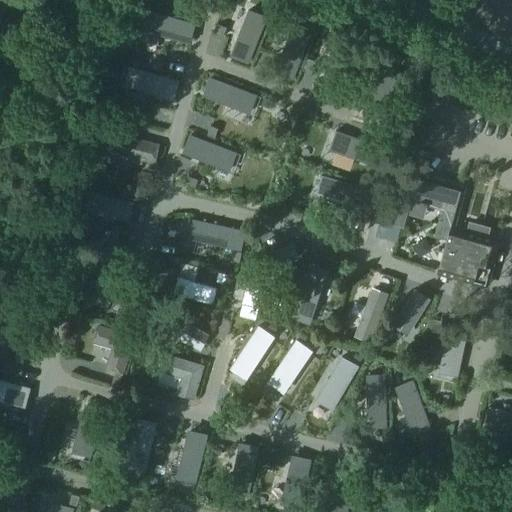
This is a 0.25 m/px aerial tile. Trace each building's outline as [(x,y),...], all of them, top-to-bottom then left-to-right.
[(139,7),(133,27),(147,31),(160,35),(175,39),(189,43),(194,22),(180,19),(166,15),(153,11),(139,7)] [(307,9),(303,18),(312,21),(315,13),(307,9)] [(237,45),(232,56),(248,63),(253,51),(257,40),(262,28),(266,17),(248,10),(243,22),(245,23),(241,34),(237,45)] [(219,25),(215,34),(223,37),(224,34),(225,31),(226,27),(219,25)] [(280,63),(276,74),(292,80),(297,68),(302,55),(306,43),(310,34),(292,27),(287,40),(289,41),(285,51),(280,63)] [(324,81),(319,92),(335,98),(340,86),(345,73),(350,61),(353,52),(335,45),(330,58),(332,59),(328,69),(324,81)] [(400,54),(396,62),(406,66),(409,58),(404,56),(400,54)] [(145,66),(147,58),(140,56),(138,64),(145,66)] [(308,59),(304,69),(312,71),(315,62),(308,59)] [(162,70),(164,62),(154,60),(152,68),(162,70)] [(369,100),(365,111),(367,112),(381,117),(386,105),(391,92),(396,80),(399,71),(389,67),(379,63),(374,76),(378,78),(374,88),(369,100)] [(176,86),(178,80),(166,77),(154,73),(142,70),(130,66),(125,85),(137,89),(149,92),(161,95),(172,99),(173,99),(176,86)] [(204,94),(203,96),(215,100),(226,105),(228,105),(237,109),(248,113),(253,101),(251,100),(253,95),(254,94),(239,89),(225,83),(211,77),(204,94)] [(264,98),(261,106),(268,108),(271,100),(264,98)] [(139,109),(136,117),(144,120),(147,112),(139,109)] [(203,127),(207,115),(194,112),(190,124),(203,127)] [(419,133),(423,118),(407,113),(404,112),(399,128),(410,132),(406,144),(415,147),(416,140),(415,140),(417,133),(418,133),(419,133)] [(207,135),(214,138),(218,129),(210,126),(207,135)] [(337,131),(331,150),(342,153),(352,157),(365,161),(377,165),(383,146),(371,142),(359,138),(348,135),(337,131)] [(114,132),(108,152),(121,155),(133,159),(133,161),(141,164),(142,159),(153,162),(158,144),(143,140),(136,138),(128,136),(114,132)] [(184,151),(184,152),(195,157),(208,162),(218,165),(229,170),(234,157),(231,157),(233,151),(225,148),(213,143),(202,139),(190,135),(184,151)] [(401,167),(405,156),(391,151),(387,163),(401,167)] [(380,207),(376,220),(379,221),(380,221),(389,224),(399,227),(402,228),(406,215),(407,211),(422,216),(426,204),(442,209),(438,223),(435,234),(434,236),(434,237),(439,238),(442,239),(443,239),(447,240),(444,251),(441,262),(438,272),(450,276),(462,280),(474,283),(486,287),(489,275),(493,263),(496,251),(500,239),(499,239),(485,235),(487,228),(487,227),(482,226),(479,225),(470,222),(468,230),(452,225),(455,212),(459,199),(463,187),(448,183),(433,178),(418,174),(416,173),(408,171),(402,169),(387,165),(383,180),(387,182),(383,194),(380,207)] [(320,185),(317,195),(328,198),(341,202),(353,205),(365,208),(368,198),(371,187),(358,184),(346,181),(334,178),(323,175),(320,185)] [(188,176),(185,184),(195,188),(198,180),(192,178),(188,176)] [(126,185),(126,197),(144,197),(144,185),(126,185)] [(85,200),(82,210),(95,214),(107,217),(106,221),(114,223),(114,222),(115,219),(127,223),(129,212),(132,202),(117,198),(103,193),(88,189),(85,200)] [(293,195),(291,204),(299,206),(301,198),(293,195)] [(276,215),(276,198),(264,198),(264,215),(276,215)] [(317,208),(314,219),(321,220),(324,210),(317,208)] [(192,219),(188,238),(190,239),(201,242),(240,251),(245,231),(237,229),(192,219)] [(361,243),(380,250),(388,226),(369,220),(361,243)] [(420,228),(416,222),(409,226),(413,233),(420,228)] [(98,233),(95,241),(98,242),(104,244),(107,245),(119,249),(122,239),(117,238),(119,232),(112,230),(108,229),(106,235),(98,233)] [(397,238),(405,251),(417,243),(408,231),(397,238)] [(294,237),(251,249),(256,267),(298,254),(298,252),(294,237)] [(231,258),(230,262),(239,264),(241,255),(233,252),(231,258)] [(298,295),(290,320),(309,326),(314,311),(326,273),(322,271),(307,266),(306,270),(305,272),(301,284),(298,295)] [(107,271),(98,289),(111,295),(148,311),(156,293),(149,289),(107,271)] [(218,274),(216,282),(224,284),(226,278),(227,274),(219,272),(218,274)] [(35,276),(0,277),(0,294),(36,293),(35,276)] [(175,290),(174,294),(186,298),(199,301),(212,305),(217,288),(204,284),(194,281),(178,277),(176,284),(177,285),(176,291),(175,290)] [(237,292),(239,282),(231,279),(229,286),(228,289),(237,292)] [(247,285),(242,302),(262,307),(268,309),(282,312),(286,295),(273,292),(260,289),(247,285)] [(359,285),(350,309),(361,313),(352,337),(368,343),(386,293),(370,287),(370,289),(359,285)] [(171,314),(170,318),(183,322),(196,325),(209,329),(213,314),(200,311),(187,307),(174,304),(173,308),(174,308),(172,315),(171,314)] [(403,338),(399,351),(414,355),(419,341),(424,326),(429,311),(414,306),(412,311),(403,338)] [(273,320),(273,322),(281,324),(283,316),(275,314),(273,320)] [(431,319),(429,327),(439,330),(441,321),(431,319)] [(320,320),(316,330),(327,334),(331,324),(330,323),(320,320)] [(262,321),(257,339),(262,340),(260,343),(264,345),(263,350),(280,356),(282,351),(291,354),(292,349),(297,351),(303,334),(262,321)] [(0,322),(0,340),(36,343),(37,326),(0,322)] [(442,358),(439,373),(457,377),(460,362),(464,347),(466,337),(468,326),(450,322),(446,339),(445,343),(443,354),(442,358)] [(95,330),(93,337),(95,337),(93,343),(113,349),(107,367),(123,372),(126,359),(130,347),(134,335),(122,332),(111,328),(99,324),(97,330),(95,330)] [(334,325),(330,334),(341,339),(343,335),(345,329),(339,327),(334,325)] [(153,334),(150,344),(158,347),(161,336),(153,334)] [(382,336),(376,345),(384,350),(390,341),(389,341),(382,336)] [(138,343),(135,354),(145,357),(145,356),(147,350),(148,347),(138,343)] [(29,353),(15,347),(8,367),(21,372),(29,353)] [(161,365),(160,371),(163,372),(182,377),(178,389),(177,393),(177,394),(193,399),(196,387),(200,376),(203,365),(190,361),(177,357),(165,354),(163,360),(162,360),(160,364),(161,365)] [(299,388),(295,402),(297,402),(300,403),(300,405),(305,406),(306,405),(311,406),(312,404),(317,385),(332,389),(334,382),(337,370),(322,366),(307,362),(303,375),(299,388)] [(74,365),(73,373),(94,378),(95,370),(74,365)] [(285,365),(281,380),(293,383),(297,368),(291,366),(285,365)] [(118,386),(122,373),(114,370),(110,384),(118,386)] [(385,375),(367,375),(367,387),(367,402),(367,415),(367,426),(386,426),(386,415),(385,402),(385,388),(385,375)] [(133,376),(126,380),(130,388),(137,384),(133,376)] [(340,376),(335,392),(346,395),(351,379),(340,376)] [(0,401),(1,402),(14,405),(26,408),(29,397),(32,387),(19,384),(6,381),(0,379),(0,401)] [(247,390),(246,395),(267,401),(276,403),(280,405),(285,390),(273,386),(262,383),(250,379),(249,382),(249,385),(248,384),(246,390),(247,390)] [(413,381),(396,387),(399,398),(400,398),(403,408),(407,418),(410,417),(413,425),(410,426),(413,434),(429,428),(430,428),(425,415),(421,404),(417,392),(413,381)] [(78,412),(78,396),(46,395),(46,411),(78,412)] [(75,439),(72,452),(83,455),(90,457),(94,445),(97,433),(100,421),(104,409),(98,408),(87,405),(84,416),(80,431),(77,440),(75,439)] [(488,419),(483,435),(497,439),(511,443),(511,440),(511,407),(504,405),(502,415),(489,411),(486,418),(488,419)] [(128,454),(124,467),(144,472),(149,455),(152,439),(156,423),(138,418),(135,431),(133,442),(130,454),(128,454)] [(0,447),(3,448),(16,451),(19,441),(21,430),(9,427),(0,424),(0,447)] [(179,466),(176,478),(195,482),(199,467),(203,451),(206,436),(190,432),(187,443),(183,457),(181,467),(179,466)] [(158,436),(156,444),(165,447),(166,447),(168,439),(168,438),(160,436),(158,436)] [(231,479),(228,492),(248,496),(250,484),(253,472),(256,460),(258,448),(241,444),(239,454),(238,456),(236,468),(233,480),(231,479)] [(214,446),(212,455),(220,456),(222,448),(214,446)] [(154,453),(154,455),(162,457),(163,449),(155,448),(154,453)] [(47,451),(45,460),(54,462),(54,460),(55,457),(55,456),(56,454),(47,451)] [(283,491),(280,503),(299,508),(302,496),(305,484),(308,472),(311,459),(294,455),(291,468),(288,480),(285,492),(283,491)] [(82,460),(78,464),(83,470),(90,464),(88,462),(84,458),(82,460)] [(266,461),(264,469),(272,471),(273,462),(266,461)] [(328,504),(326,511),(346,511),(348,509),(350,496),(353,483),(356,471),(344,469),(338,468),(336,478),(333,490),(330,505),(328,504)] [(251,511),(270,511),(279,478),(261,474),(251,511)] [(362,488),(360,499),(370,500),(371,490),(372,487),(362,485),(362,488)] [(72,494),(69,504),(76,506),(79,496),(72,494)] [(72,511),(74,508),(55,502),(52,511),(72,511)]
